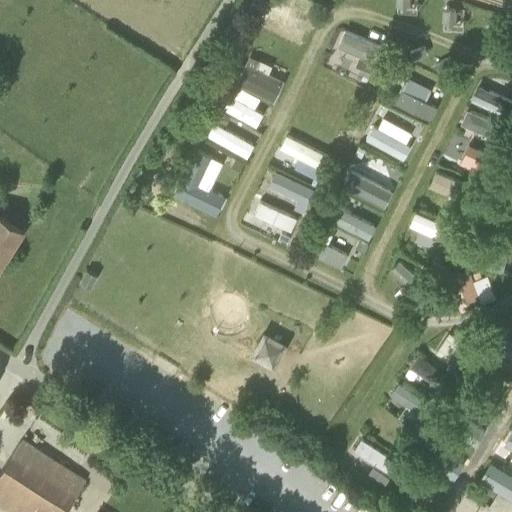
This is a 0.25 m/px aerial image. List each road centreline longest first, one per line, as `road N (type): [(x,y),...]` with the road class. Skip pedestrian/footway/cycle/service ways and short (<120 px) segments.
road 1 (unclassified): [(10,366),(221,0)]
road 2 (residential): [(223,511),(10,366)]
